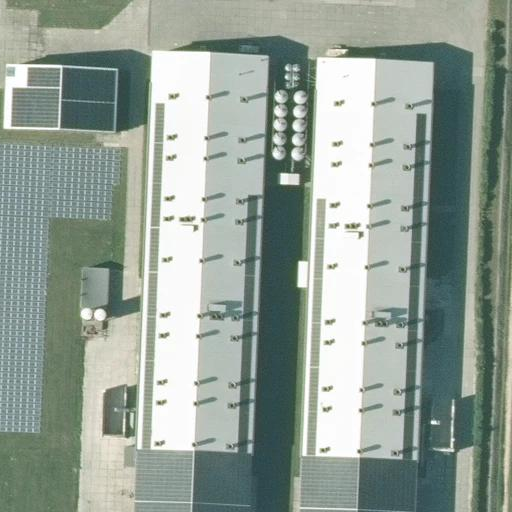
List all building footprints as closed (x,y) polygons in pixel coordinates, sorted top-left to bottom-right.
[(137,511),(245,511),(264,59),(156,55),(140,449),(125,448),(124,468),(139,469),(137,511)] [(410,511),(429,66),(321,61),(302,511),(410,511)] [(8,68),(6,131),(114,135),(116,73),(8,68)] [(286,182),(286,172),(269,172),(269,182),(286,182)] [(81,310),(103,311),(104,271),(83,270),(81,310)]
